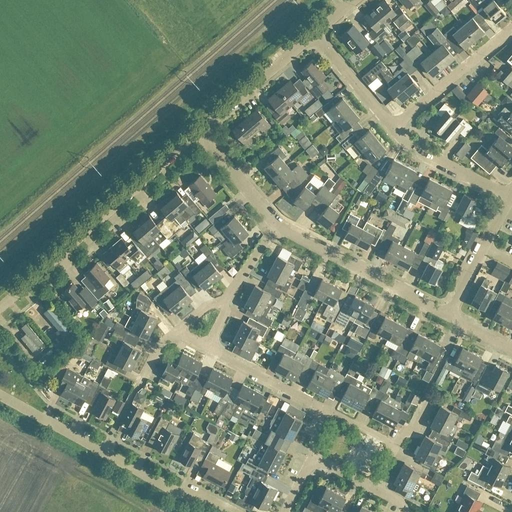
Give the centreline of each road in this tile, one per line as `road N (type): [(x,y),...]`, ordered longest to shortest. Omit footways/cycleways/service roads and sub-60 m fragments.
road 1 (residential): [(0,308),(198,134)]
road 2 (residential): [(232,511),(199,494),(176,494),(0,398)]
road 3 (residential): [(449,317),(277,227)]
road 4 (residential): [(393,128),(511,28)]
road 5 (residential): [(198,134),(314,35)]
road 6 (residential): [(511,197),(393,128)]
road 7 (residential): [(327,410),(208,349)]
road 8 (residential): [(277,227),(198,134)]
road 9 (residential): [(393,128),(314,35)]
